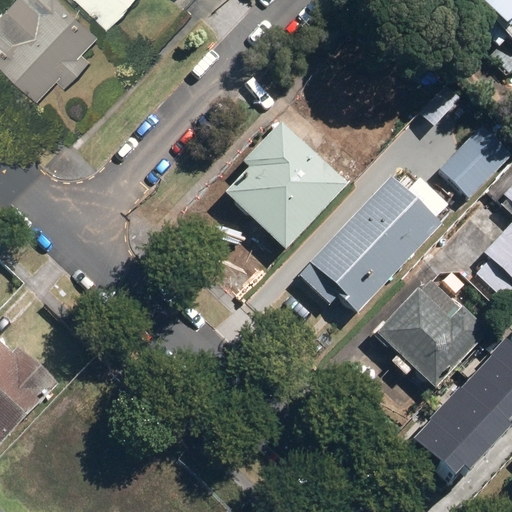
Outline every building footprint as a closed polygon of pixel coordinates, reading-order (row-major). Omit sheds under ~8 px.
[(60,0),(9,0),(0,10),(0,65),(35,98),(54,78),(61,85),(87,58),(79,50),(96,33),(60,0)] [(76,0),(102,25),(126,0),(76,0)] [(511,0),(452,0),(449,3),(494,44),(509,28),(511,30),(511,0)] [(509,155),(479,127),(434,176),(464,204),(509,155)] [(308,164),(275,131),(235,170),(241,175),(215,200),(242,227),(236,233),(250,248),(257,240),(276,259),(352,185),(320,152),(308,164)] [(426,202),(411,187),(398,201),(382,186),(294,280),(326,311),(333,303),(352,321),(434,233),(414,215),(426,202)] [(511,223),(476,261),(482,267),(470,279),(500,306),(511,293),(511,294),(511,186),(494,207),(511,223)] [(389,362),(384,367),(401,382),(406,377),(427,397),(481,339),(424,285),(369,343),(389,362)] [(511,309),(500,321),(511,332),(446,399),(460,413),(453,420),(500,465),(511,453),(511,309)] [(0,349),(0,447),(54,390),(15,353),(10,359),(0,349)] [(15,474),(35,494),(27,502),(37,511),(82,511),(130,462),(94,428),(86,436),(68,418),(15,474)] [(188,476),(179,468),(160,486),(186,511),(211,511),(229,495),(198,465),(188,476)] [(181,511),(148,482),(120,511),(181,511)]
